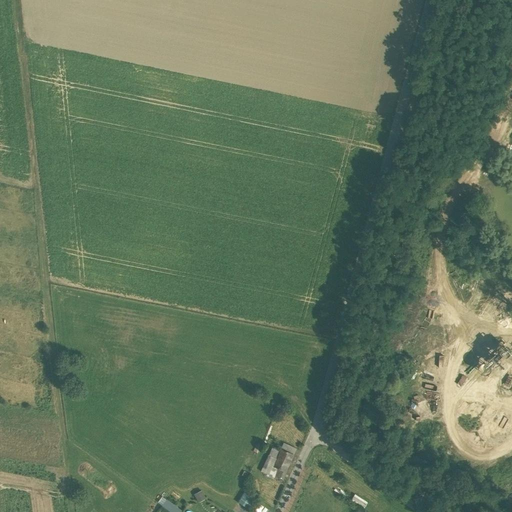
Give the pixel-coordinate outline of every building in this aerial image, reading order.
[(511,360),(511,357),(503,349),(478,374),(488,384),(511,360)] [(282,450),(293,455),(296,449),(285,444),(282,450)] [(275,464),(287,469),(293,455),(282,450),(281,450),(277,459),(275,464)] [(261,472),(273,476),(274,466),(275,464),(277,459),(268,455),(261,472)] [(282,479),(287,469),(275,464),(274,466),(273,476),(282,479)] [(193,493),(197,501),(204,498),(200,490),(193,493)] [(160,496),(156,503),(169,511),(178,511),(180,510),(160,496)]
